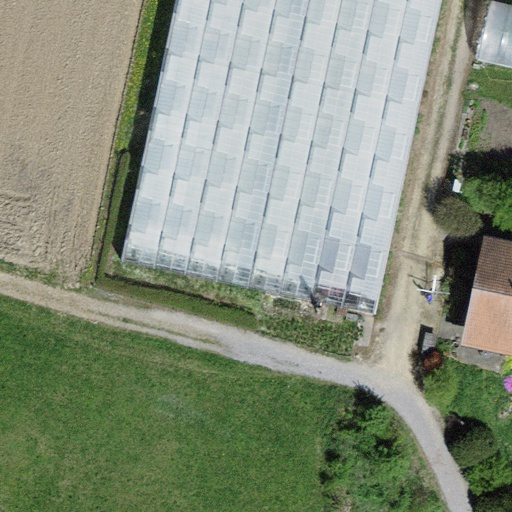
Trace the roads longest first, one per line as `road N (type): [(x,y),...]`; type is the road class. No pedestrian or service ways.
road 1 (track): [(0,283),(388,393)]
road 2 (track): [(472,0),(388,393)]
road 3 (track): [(388,393),(462,511)]
